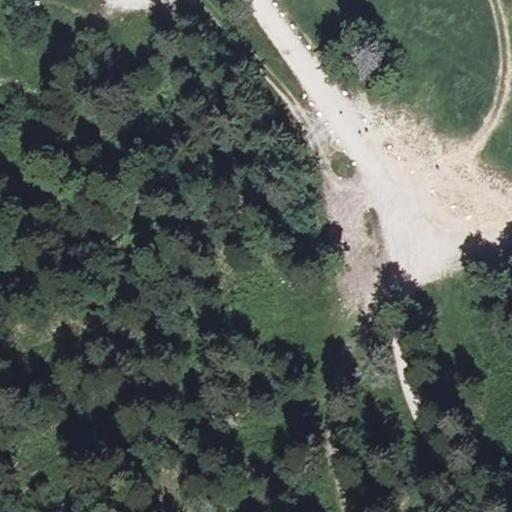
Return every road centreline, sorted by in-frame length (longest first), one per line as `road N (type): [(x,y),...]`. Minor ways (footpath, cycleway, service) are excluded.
road 1 (track): [(438,215),(459,432),(477,511)]
road 2 (track): [(248,0),(381,180),(438,215)]
road 3 (track): [(438,215),(511,81)]
